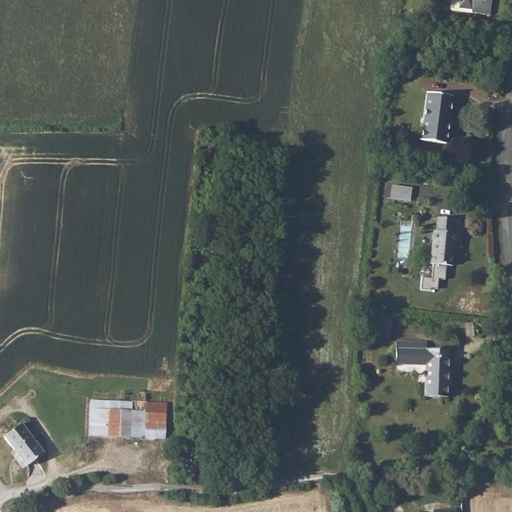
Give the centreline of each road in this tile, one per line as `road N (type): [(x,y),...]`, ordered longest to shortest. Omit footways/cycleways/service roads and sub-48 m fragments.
road 1 (unclassified): [(30,511),(74,492),(253,489),(321,475),(346,478),(361,511)]
road 2 (residential): [(511,103),(511,269)]
